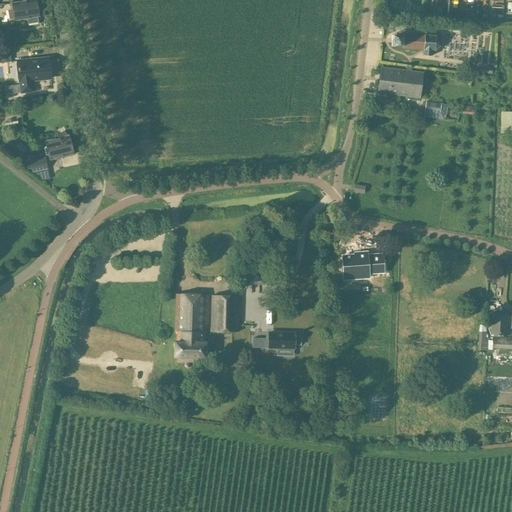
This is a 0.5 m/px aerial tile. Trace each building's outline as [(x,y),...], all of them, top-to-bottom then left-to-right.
[(40,21),(36,0),(31,0),(13,3),(14,9),(9,10),(10,18),(15,17),(15,20),(28,18),(28,23),(40,21)] [(436,50),(440,46),(440,40),(436,36),(425,35),(404,35),(404,36),(394,36),(393,46),(403,47),(403,48),(424,50),(423,55),(432,56),(432,50),(436,50)] [(0,63),(12,62),(11,54),(10,50),(0,50),(0,63)] [(50,58),(18,61),(22,93),(34,91),(33,81),(52,79),(50,58)] [(378,92),(405,96),(421,97),(424,73),(381,68),(378,92)] [(424,118),(446,120),(448,105),(427,102),(424,118)] [(459,113),(475,115),(476,107),(460,106),(459,113)] [(503,130),(511,130),(511,106),(503,107),(503,130)] [(74,154),(69,136),(65,131),(59,133),(57,139),(46,141),(50,160),(74,154)] [(27,149),(14,138),(5,148),(18,159),(27,149)] [(33,171),(47,168),(45,158),(30,161),(33,171)] [(354,192),(364,194),(365,186),(355,184),(354,192)] [(384,272),(383,259),(368,260),(367,252),(359,253),(359,255),(343,256),(344,272),(368,270),(368,273),(384,272)] [(176,342),(175,356),(206,357),(206,343),(204,343),(205,332),(207,332),(208,295),(176,294),(175,333),(178,333),(177,342),(176,342)] [(212,331),(239,331),(240,297),(213,296),(212,331)] [(491,336),(507,337),(508,315),(493,314),(491,336)] [(256,332),(256,347),(282,348),(282,333),(256,332)] [(479,332),(478,349),(488,350),(489,337),(486,337),(487,332),(479,332)] [(511,337),(507,337),(493,336),(492,348),(511,348),(511,337)]
